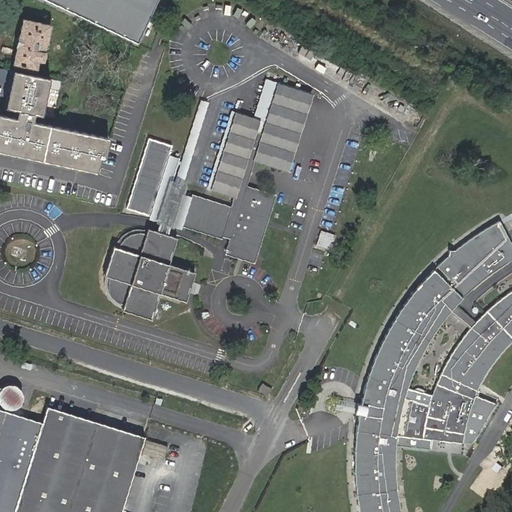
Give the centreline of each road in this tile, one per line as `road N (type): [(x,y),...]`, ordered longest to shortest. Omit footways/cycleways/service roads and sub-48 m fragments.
road 1 (track): [(328,321),(449,103),(468,97),(511,122)]
road 2 (residential): [(278,413),(0,327)]
road 3 (unknown): [(446,511),(511,397)]
